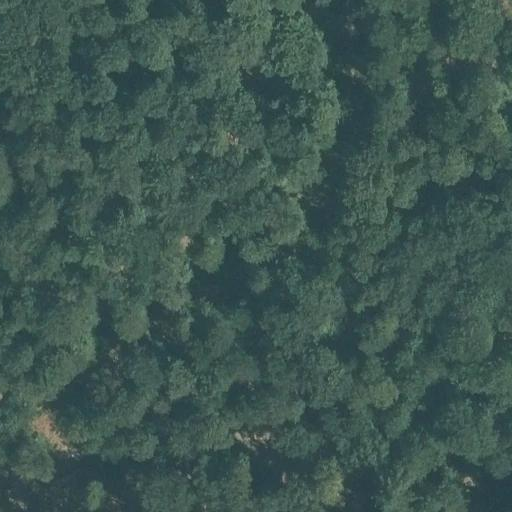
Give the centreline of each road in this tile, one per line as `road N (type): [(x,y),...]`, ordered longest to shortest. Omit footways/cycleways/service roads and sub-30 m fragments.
road 1 (track): [(0,424),(313,205),(335,170),(340,0)]
road 2 (track): [(511,458),(325,427),(116,433),(0,458)]
